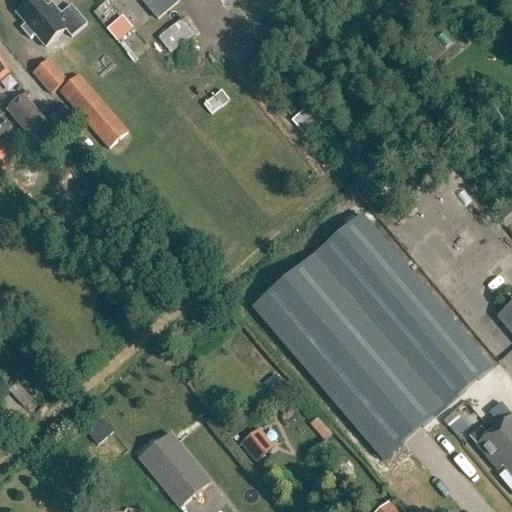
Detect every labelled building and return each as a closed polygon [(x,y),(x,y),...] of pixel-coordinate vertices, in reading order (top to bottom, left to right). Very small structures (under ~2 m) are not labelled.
[(30,41),(35,37),(46,49),(65,33),(72,40),(88,26),(71,8),(61,16),(52,5),(47,9),(39,0),(34,0),(17,15),(26,26),(21,30),(30,41)] [(176,0),(140,0),(158,21),(179,4),(176,1),(177,1),(176,0)] [(117,42),(133,29),(122,15),(106,29),(117,42)] [(170,55),(193,38),(181,22),(159,40),(170,55)] [(34,76),(52,96),(68,82),(50,62),(34,76)] [(61,94),(110,151),(129,134),(80,78),(61,94)] [(212,117),(229,103),(222,94),(205,107),(212,117)] [(48,124),(23,96),(6,111),(30,140),(48,124)] [(292,122),(308,139),(322,126),(307,109),(292,122)] [(0,145),(12,135),(0,121),(0,145)] [(492,371),(362,218),(252,311),(382,463),(492,371)] [(511,307),(498,319),(511,336),(511,307)] [(443,420),(456,436),(477,420),(465,403),(443,420)] [(511,417),(511,418),(510,419),(504,411),(493,421),(500,428),(492,434),(511,457),(511,417)] [(104,421),(88,436),(98,447),(114,433),(104,421)] [(503,469),(511,479),(511,457),(492,434),(488,438),(481,430),(470,440),(476,448),(498,474),(503,469)] [(258,432),(242,445),(258,464),(273,451),(258,432)] [(180,511),(213,486),(171,435),(139,462),(180,511)]
